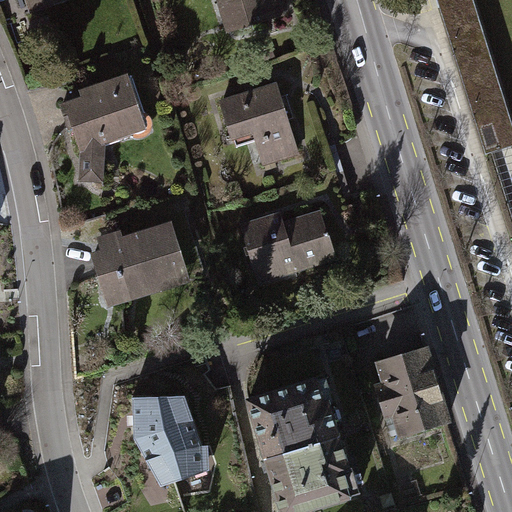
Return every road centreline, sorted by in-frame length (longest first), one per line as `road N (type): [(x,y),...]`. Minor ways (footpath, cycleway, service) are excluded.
road 1 (residential): [(78,511),(47,379),(25,165),(0,92)]
road 2 (residential): [(439,282),(109,379)]
road 3 (primary): [(352,0),(439,282)]
road 4 (primary): [(439,282),(511,511)]
